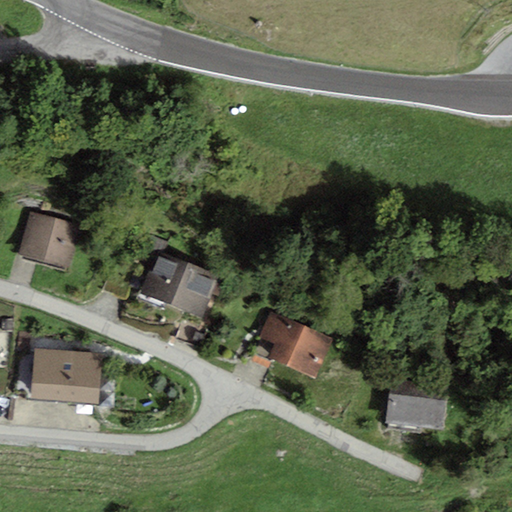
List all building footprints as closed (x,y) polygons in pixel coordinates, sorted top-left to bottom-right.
[(82,228),(31,214),(20,254),(71,268),(82,228)] [(220,275),(157,251),(140,295),(203,319),(220,275)] [(334,339),(272,312),(260,338),(275,344),(268,358),(316,379),(334,339)] [(103,353),(35,348),(31,397),(99,403),(103,353)] [(449,393),(390,385),(385,423),(444,431),(449,393)]
